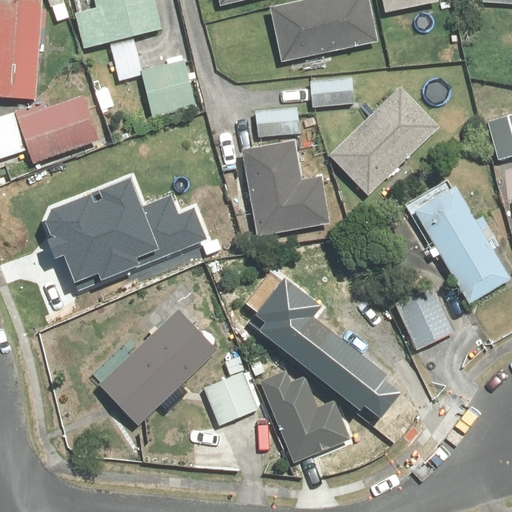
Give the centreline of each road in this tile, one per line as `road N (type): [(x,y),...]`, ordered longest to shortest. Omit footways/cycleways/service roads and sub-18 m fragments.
road 1 (residential): [(511,443),(387,511)]
road 2 (residential): [(128,511),(2,500)]
